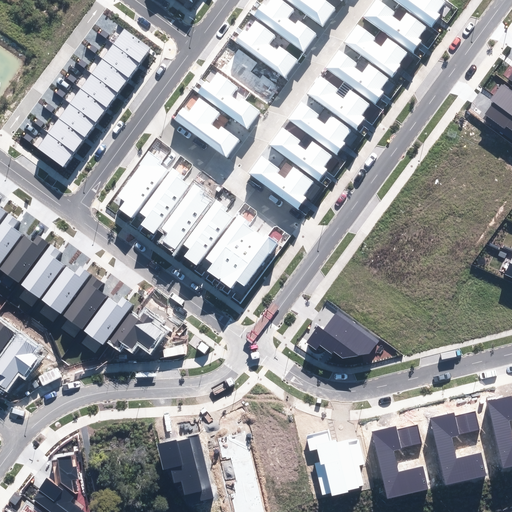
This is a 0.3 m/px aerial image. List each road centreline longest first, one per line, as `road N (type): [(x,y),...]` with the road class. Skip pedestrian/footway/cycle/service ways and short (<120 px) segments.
road 1 (residential): [(325,247),(503,0)]
road 2 (residential): [(511,353),(344,389),(313,384),(251,345)]
road 3 (residential): [(21,436),(77,395),(215,380),(251,345)]
road 4 (residential): [(251,345),(70,212)]
road 5 (residential): [(233,179),(361,0)]
road 6 (residential): [(0,139),(102,0)]
road 7 (residential): [(251,345),(325,247)]
road 8 (residential): [(143,114),(70,212)]
